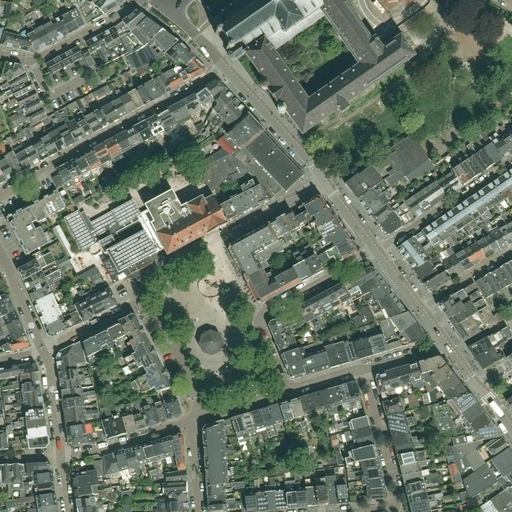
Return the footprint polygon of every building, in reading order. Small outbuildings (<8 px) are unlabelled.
[(80,11),(86,0),(75,0),(74,2),(73,3),(78,7),(80,11)] [(92,11),(100,0),(86,0),(80,11),(85,20),(92,11)] [(88,24),(123,5),(123,1),(120,0),(100,0),(92,11),(85,20),(88,24)] [(277,110),(279,114),(283,114),(285,112),(302,135),(338,110),(341,115),(349,109),(345,105),(414,56),(400,37),(384,49),(375,36),(370,40),(344,2),(346,1),(345,0),(239,0),(238,1),(237,0),(236,0),(237,1),(230,6),(229,5),(228,6),(229,7),(222,12),(221,11),(220,12),(220,13),(220,14),(214,19),(211,19),(211,21),(213,21),(218,29),(216,30),(217,31),(214,33),(215,36),(218,34),(219,35),(221,34),(229,45),(227,46),(228,47),(225,49),(227,52),(229,50),(230,50),(228,51),(228,56),(230,60),(235,61),(245,54),(263,81),(260,83),(260,86),(262,89),(265,90),(265,89),(278,107),(277,107),(277,110)] [(69,34),(59,16),(57,17),(58,18),(54,21),(47,9),(45,10),(60,39),(69,34)] [(81,18),(76,9),(68,13),(62,16),(61,15),(59,16),(69,34),(77,30),(73,22),(81,18)] [(60,39),(45,10),(40,13),(46,23),(47,22),(48,24),(42,27),(52,44),(60,39)] [(134,31),(147,19),(139,13),(134,12),(124,20),(114,28),(120,38),(132,32),(134,31)] [(136,41),(154,24),(147,19),(134,31),(132,32),(120,38),(124,47),(126,46),(136,41)] [(52,44),(42,27),(37,30),(34,24),(32,25),(43,49),(52,44)] [(143,48),(162,30),(154,24),(136,41),(126,46),(131,54),(143,48)] [(26,35),(28,39),(35,53),(43,49),(32,25),(28,27),(31,33),(26,35)] [(114,28),(100,35),(105,45),(104,46),(112,61),(127,53),(124,47),(120,38),(114,28)] [(162,58),(178,42),(162,30),(143,48),(131,54),(125,57),(129,65),(130,65),(132,70),(135,68),(137,72),(146,67),(156,62),(162,58)] [(16,41),(17,36),(4,33),(1,46),(16,50),(18,42),(16,41)] [(18,34),(17,36),(16,41),(18,42),(16,50),(33,54),(35,53),(28,39),(20,37),(20,35),(18,34)] [(105,45),(100,35),(86,43),(87,45),(85,46),(87,50),(89,54),(96,50),(104,65),(108,63),(101,48),(104,46),(105,45)] [(174,63),(187,51),(179,43),(166,55),(174,63)] [(67,66),(89,54),(87,50),(81,54),(78,47),(62,56),(67,66)] [(186,66),(194,58),(187,51),(174,63),(177,66),(180,66),(182,64),(183,65),(184,64),(186,66)] [(45,77),(67,66),(62,56),(46,65),(49,70),(43,73),(45,77)] [(95,64),(90,56),(85,59),(90,67),(95,64)] [(205,69),(194,58),(186,66),(188,69),(185,71),(191,80),(204,73),(205,69)] [(26,73),(23,68),(20,66),(5,63),(1,77),(6,78),(8,83),(26,73)] [(139,75),(148,71),(146,67),(137,72),(139,75)] [(191,80),(185,71),(183,72),(181,69),(177,68),(173,70),(172,70),(181,85),(191,80)] [(181,85),(172,70),(163,75),(172,90),(181,85)] [(11,91),(30,82),(26,73),(8,83),(1,86),(3,91),(10,87),(11,91)] [(172,90),(163,75),(156,79),(154,75),(151,76),(163,95),(172,90)] [(161,97),(151,78),(147,80),(149,83),(146,85),(145,83),(143,84),(152,101),(161,97)] [(216,96),(224,88),(218,82),(213,81),(211,83),(210,84),(207,86),(205,88),(213,98),(212,99),(215,103),(219,99),(216,96)] [(16,100),(34,90),(30,82),(11,91),(7,93),(9,97),(13,95),(16,100)] [(144,105),(134,86),(132,83),(128,86),(132,93),(128,95),(136,110),(144,105)] [(152,102),(152,101),(143,84),(143,85),(144,86),(139,89),(137,85),(134,86),(144,105),(151,101),(152,102)] [(106,95),(102,88),(92,94),(94,99),(97,97),(99,99),(106,95)] [(212,99),(213,98),(205,88),(194,95),(202,108),(203,111),(209,105),(213,109),(217,105),(215,103),(212,99)] [(217,114),(234,99),(224,88),(216,96),(219,99),(215,103),(217,105),(213,109),(213,110),(208,119),(211,123),(214,117),(217,114)] [(20,109),(21,108),(38,99),(34,90),(16,100),(6,105),(8,110),(18,105),(20,109)] [(136,110),(128,95),(123,98),(119,90),(115,92),(119,99),(128,115),(136,110)] [(202,108),(194,95),(184,100),(183,101),(190,114),(202,108)] [(19,121),(43,109),(38,99),(21,108),(24,114),(17,117),(19,120),(19,121)] [(128,115),(119,99),(111,104),(110,104),(119,119),(128,115)] [(234,99),(217,114),(214,117),(211,123),(216,128),(217,127),(223,121),(223,120),(239,104),(234,99)] [(102,129),(93,113),(88,116),(80,101),(76,103),(78,107),(80,111),(93,134),(102,129)] [(178,104),(168,109),(176,122),(178,126),(191,118),(189,115),(190,114),(183,101),(178,104)] [(76,103),(67,107),(70,112),(78,107),(76,103)] [(119,119),(110,104),(102,109),(110,124),(119,119)] [(223,133),(246,112),(239,104),(223,120),(223,121),(217,127),(223,133)] [(30,127),(32,126),(40,121),(47,118),(43,109),(19,121),(19,120),(10,125),(12,128),(18,125),(18,126),(27,122),(30,127)] [(110,124),(102,109),(101,109),(93,113),(102,129),(110,124)] [(176,122),(168,109),(156,116),(163,129),(176,122)] [(75,121),(84,138),(93,134),(80,111),(77,113),(80,118),(75,121)] [(75,143),(58,112),(55,114),(62,128),(57,131),(67,148),(75,143)] [(84,138),(75,121),(70,124),(64,114),(63,115),(62,113),(60,114),(58,112),(75,143),(84,138)] [(265,135),(266,134),(264,131),(248,114),(223,137),(231,145),(236,151),(239,154),(260,135),(262,138),(265,136),(265,135)] [(164,131),(163,129),(156,116),(145,122),(154,139),(155,140),(157,140),(155,136),(164,131)] [(40,121),(32,126),(34,130),(43,126),(40,121)] [(154,139),(145,122),(144,121),(134,127),(143,143),(149,139),(150,141),(154,139)] [(203,122),(195,127),(199,135),(205,126),(203,122)] [(67,148),(57,131),(55,126),(46,131),(49,136),(58,153),(67,148)] [(511,141),(506,133),(502,126),(500,128),(504,135),(501,137),(500,136),(498,137),(499,138),(510,154),(511,152),(511,141)] [(143,143),(134,127),(124,132),(132,148),(143,143)] [(58,153),(49,136),(35,144),(27,129),(24,131),(29,140),(31,142),(41,162),(58,153)] [(134,152),(132,148),(124,132),(113,138),(124,157),(129,154),(131,158),(135,156),(133,152),(134,152)] [(495,164),(502,159),(483,132),(479,135),(487,147),(484,149),(495,164)] [(211,193),(249,174),(259,185),(268,202),(282,189),(285,193),(305,178),(305,177),(304,178),(265,137),(265,136),(262,138),(260,135),(239,154),(236,151),(200,170),(211,193)] [(200,170),(236,151),(231,145),(223,137),(217,142),(223,149),(212,157),(196,165),(199,171),(200,170)] [(434,168),(411,137),(355,171),(357,174),(344,184),(350,192),(354,189),(358,194),(356,197),(357,200),(375,186),(379,184),(383,181),(389,189),(404,177),(410,186),(434,168)] [(14,145),(10,138),(6,140),(10,147),(14,145)] [(124,157),(113,138),(103,144),(112,161),(113,163),(124,157)] [(495,164),(484,149),(477,138),(473,140),(481,151),(476,154),(487,170),(495,164)] [(491,144),(502,159),(510,154),(499,138),(491,144)] [(33,166),(41,162),(31,142),(22,147),(24,151),(33,166)] [(112,161),(103,144),(93,149),(102,166),(112,161)] [(487,170),(476,154),(472,148),(471,147),(469,144),(466,146),(473,156),(469,160),(479,175),(487,170)] [(12,149),(24,171),(33,166),(24,151),(22,147),(21,145),(16,148),(15,147),(12,149)] [(102,166),(93,149),(92,150),(83,155),(92,171),(102,166)] [(23,172),(13,153),(8,156),(4,150),(0,152),(3,157),(5,160),(14,176),(23,172)] [(461,165),(458,160),(453,153),(450,155),(458,167),(453,171),(464,185),(472,180),(461,165)] [(92,171),(83,155),(74,160),(85,180),(89,178),(91,181),(94,179),(91,172),(92,171)] [(460,158),(458,160),(461,165),(472,180),(479,175),(469,160),(465,155),(460,158)] [(149,156),(143,160),(146,165),(152,162),(149,156)] [(14,176),(5,160),(3,157),(0,158),(0,171),(5,181),(14,176)] [(74,160),(65,165),(75,184),(79,182),(82,187),(86,194),(86,193),(90,191),(89,189),(84,180),(85,180),(74,160)] [(77,186),(75,184),(65,165),(55,170),(58,175),(63,184),(69,181),(73,188),(77,186)] [(454,192),(462,187),(451,171),(448,174),(444,169),(440,172),(444,177),(454,192)] [(454,192),(444,177),(440,180),(435,173),(431,175),(432,177),(434,179),(436,182),(446,197),(454,192)] [(511,179),(508,173),(507,173),(507,174),(503,177),(502,177),(500,178),(511,196),(511,179)] [(63,184),(58,175),(52,179),(57,189),(64,185),(63,185),(63,184)] [(112,176),(103,181),(106,188),(116,182),(112,176)] [(446,197),(436,182),(434,179),(430,181),(427,177),(424,180),(428,187),(439,203),(446,197)] [(511,196),(500,178),(497,180),(498,180),(493,184),(493,183),(492,184),(503,200),(507,197),(511,204),(511,196)] [(268,202),(259,185),(255,188),(252,182),(248,184),(249,185),(247,187),(258,207),(261,206),(268,202)] [(384,184),(379,187),(382,193),(387,191),(384,184)] [(492,184),(487,187),(484,189),(495,205),(503,200),(492,184)] [(439,203),(428,187),(424,190),(421,185),(417,187),(421,192),(431,208),(439,203)] [(240,188),(243,194),(239,196),(248,213),(254,210),(254,209),(258,207),(247,187),(245,188),(244,186),(240,188)] [(364,208),(381,195),(376,189),(377,188),(375,186),(357,200),(364,208)] [(431,208),(421,192),(417,195),(413,189),(409,192),(411,194),(423,213),(431,208)] [(495,205),(484,189),(482,190),(482,191),(477,194),(476,194),(487,211),(492,208),(494,211),(496,210),(498,209),(495,205)] [(66,208),(57,190),(46,196),(56,214),(66,208)] [(227,224),(218,207),(211,193),(188,205),(187,204),(181,207),(172,191),(145,206),(147,210),(144,212),(164,249),(167,256),(206,235),(207,234),(207,235),(209,234),(209,233),(208,234),(207,232),(213,229),(214,231),(213,231),(214,232),(215,231),(226,225),(227,224)] [(388,203),(384,199),(389,195),(386,191),(381,195),(364,208),(370,217),(385,205),(388,203)] [(423,213),(411,194),(409,195),(411,199),(408,201),(405,197),(403,199),(416,218),(423,213)] [(472,198),(471,197),(468,199),(486,226),(489,224),(483,214),(487,211),(476,194),(476,195),(472,198)] [(56,214),(46,196),(37,201),(46,219),(56,214)] [(84,201),(81,196),(72,201),(75,206),(84,201)] [(239,218),(248,213),(239,196),(229,202),(238,218),(239,217),(239,218)] [(316,215),(328,209),(320,199),(316,198),(311,201),(310,200),(310,201),(298,208),(301,214),(294,218),(298,225),(316,215)] [(403,204),(399,199),(393,203),(395,205),(397,208),(403,204)] [(486,226),(468,199),(466,201),(467,201),(462,204),(461,205),(472,221),(476,218),(481,225),(476,228),(478,231),(479,230),(486,226)] [(110,259),(102,263),(114,285),(125,278),(132,278),(132,275),(152,264),(152,263),(167,255),(164,249),(144,212),(141,214),(133,200),(132,200),(133,200),(112,212),(111,212),(90,223),(84,212),(80,214),(79,211),(64,219),(69,229),(82,252),(83,254),(86,252),(86,250),(98,243),(105,255),(107,253),(110,259)] [(46,219),(37,201),(27,206),(36,222),(37,224),(46,219)] [(238,218),(229,202),(218,207),(227,224),(236,220),(236,219),(238,218)] [(391,236),(414,219),(403,204),(397,208),(391,213),(376,224),(385,236),(391,236)] [(391,213),(397,208),(395,205),(389,210),(385,205),(370,217),(376,224),(391,213)] [(472,221),(461,205),(460,205),(461,205),(456,208),(453,210),(470,235),(473,234),(467,224),(472,221)] [(32,224),(36,222),(27,206),(9,216),(7,222),(17,239),(35,230),(32,224)] [(305,235),(335,219),(331,213),(328,209),(316,215),(298,225),(299,227),(301,230),(304,236),(305,235)] [(470,235),(453,210),(451,211),(451,212),(446,215),(445,215),(457,233),(461,230),(466,238),(470,235)] [(294,218),(291,211),(290,212),(284,215),(280,217),(292,240),(297,237),(295,233),(301,230),(299,227),(298,225),(294,218)] [(457,233),(445,215),(445,216),(440,219),(437,220),(454,245),(454,246),(458,243),(453,236),(457,233)] [(511,221),(511,220),(507,223),(503,216),(501,217),(505,225),(511,238),(511,221)] [(292,240),(280,217),(275,220),(269,223),(268,224),(277,239),(282,236),(286,243),(292,240)] [(311,246),(343,229),(335,219),(305,235),(311,246)] [(435,222),(431,225),(430,226),(440,242),(445,239),(451,247),(454,245),(437,220),(435,222)] [(266,262),(267,261),(284,252),(280,245),(277,239),(268,224),(267,224),(267,225),(255,231),(254,231),(254,232),(243,238),(242,238),(241,238),(241,239),(232,244),(229,245),(228,251),(228,250),(234,260),(233,260),(234,261),(240,273),(241,274),(243,277),(244,280),(263,270),(269,267),(266,262)] [(497,229),(497,228),(492,231),(489,224),(486,226),(491,233),(490,233),(491,235),(500,251),(507,247),(497,229)] [(507,247),(511,244),(511,238),(505,225),(497,229),(507,247)] [(70,246),(59,226),(55,228),(72,259),(76,257),(75,256),(70,246)] [(440,242),(430,226),(425,230),(424,229),(421,231),(422,232),(424,236),(429,243),(431,246),(432,247),(434,250),(434,249),(438,255),(442,252),(437,245),(440,242)] [(49,244),(40,228),(36,231),(35,230),(17,239),(26,256),(49,244)] [(334,248),(350,239),(343,229),(311,246),(313,250),(317,257),(334,248)] [(419,245),(416,241),(424,236),(422,232),(403,244),(403,245),(397,248),(397,249),(402,256),(419,245)] [(493,255),(484,240),(484,239),(482,235),(475,239),(476,242),(486,259),(493,255)] [(484,240),(493,255),(500,251),(491,235),(484,239),(484,240)] [(351,256),(357,253),(358,249),(350,239),(334,248),(317,257),(325,270),(350,256),(350,257),(352,256),(351,256)] [(468,243),(479,263),(486,259),(476,242),(474,243),(475,245),(473,246),(471,242),(468,243)] [(407,261),(408,263),(432,247),(431,246),(429,243),(421,249),(419,245),(402,256),(406,262),(407,261)] [(479,263),(468,243),(467,244),(468,245),(461,249),(463,252),(472,267),(479,263)] [(73,244),(70,246),(75,256),(80,253),(78,248),(76,249),(73,244)] [(323,271),(313,253),(307,256),(305,252),(302,245),(296,248),(298,251),(312,278),(316,275),(322,272),(323,271)] [(413,270),(430,260),(434,257),(432,255),(433,254),(432,253),(428,255),(427,254),(431,252),(434,250),(432,247),(408,263),(409,264),(408,264),(409,265),(410,265),(413,270)] [(454,252),(451,247),(444,251),(442,252),(438,255),(437,255),(441,263),(446,271),(452,280),(465,272),(454,252)] [(463,252),(459,254),(457,250),(454,252),(465,272),(472,267),(463,252)] [(292,268),(293,270),(300,284),(301,283),(307,280),(312,278),(298,251),(292,255),(298,265),(292,268)] [(23,281),(56,263),(50,253),(42,257),(39,252),(25,259),(28,265),(18,270),(20,273),(22,277),(21,278),(23,281)] [(419,278),(441,263),(437,255),(434,257),(430,260),(413,270),(419,278)] [(60,271),(71,265),(67,257),(56,263),(60,271)] [(446,271),(441,263),(419,278),(424,286),(446,271)] [(511,272),(507,264),(499,269),(510,286),(510,287),(511,289),(511,272)] [(96,268),(82,275),(85,280),(88,278),(92,276),(98,272),(96,268)] [(369,294),(386,285),(374,269),(370,268),(359,274),(342,283),(347,293),(352,301),(353,303),(363,297),(369,294)] [(510,286),(499,269),(491,273),(502,291),(502,292),(506,299),(511,296),(506,288),(510,286)] [(292,288),(299,284),(300,284),(293,270),(279,277),(276,271),(266,276),(263,270),(244,280),(247,286),(248,287),(251,293),(251,294),(252,294),(256,302),(256,303),(262,304),(271,299),(271,300),(272,299),(280,294),(280,295),(281,294),(282,294),(290,289),(291,289),(292,288)] [(28,292),(60,275),(58,271),(44,277),(42,272),(24,282),(28,292)] [(433,291),(452,280),(446,271),(424,286),(427,291),(433,291)] [(502,291),(491,273),(484,278),(495,296),(494,296),(497,301),(501,299),(498,294),(502,292),(502,291)] [(34,304),(52,294),(49,288),(53,285),(52,283),(62,278),(60,275),(28,292),(34,304)] [(495,296),(484,278),(475,282),(489,306),(493,304),(490,299),(494,296),(495,296)] [(342,283),(333,288),(341,304),(346,302),(350,309),(351,308),(353,313),(357,311),(353,303),(352,301),(347,293),(342,283)] [(443,312),(478,292),(478,291),(474,283),(473,284),(473,283),(472,284),(462,290),(440,303),(440,304),(440,306),(439,307),(443,312)] [(370,305),(392,294),(386,285),(369,294),(363,297),(367,306),(369,305),(370,305)] [(341,304),(333,288),(324,293),(339,321),(341,325),(345,322),(336,307),(341,304)] [(116,304),(108,290),(103,293),(101,289),(99,289),(96,291),(97,293),(96,294),(105,309),(104,309),(107,307),(108,308),(109,308),(110,308),(115,306),(115,305),(116,304)] [(104,310),(105,309),(96,294),(93,295),(91,291),(83,294),(84,296),(94,315),(101,312),(101,310),(104,309),(104,310)] [(483,299),(478,292),(443,312),(448,320),(483,299)] [(339,321),(324,293),(315,298),(323,314),(328,311),(335,323),(339,321)] [(57,305),(52,294),(34,304),(39,315),(57,305)] [(357,311),(359,316),(352,320),(354,324),(384,310),(399,303),(392,294),(370,305),(357,311)] [(0,307),(11,302),(9,298),(4,295),(0,297),(0,307)] [(94,315),(84,296),(81,297),(82,301),(76,304),(80,312),(78,312),(83,322),(91,318),(91,317),(94,315)] [(323,314),(315,298),(306,303),(318,326),(319,326),(322,324),(318,317),(323,314)] [(453,328),(487,307),(486,304),(485,304),(483,299),(448,320),(453,328)] [(0,318),(16,312),(11,302),(0,307),(0,318)] [(297,308),(303,320),(305,324),(310,321),(314,328),(318,326),(306,303),(297,308)] [(407,314),(399,303),(384,310),(354,324),(357,330),(360,329),(364,328),(369,326),(372,336),(382,333),(379,325),(379,323),(407,314)] [(60,312),(57,305),(39,315),(44,327),(62,318),(60,312)] [(73,305),(68,308),(71,314),(76,311),(73,305)] [(459,335),(492,315),(487,307),(453,328),(459,335)] [(287,323),(284,318),(295,312),(294,309),(270,323),(268,327),(271,334),(295,322),(293,319),(287,323)] [(52,338),(79,325),(81,324),(77,315),(78,315),(76,311),(71,314),(70,314),(71,318),(64,322),(62,318),(44,327),(49,336),(52,338)] [(495,315),(495,316),(493,317),(492,315),(459,335),(464,342),(481,332),(499,323),(506,318),(502,311),(495,315)] [(0,326),(1,328),(19,320),(16,312),(0,318),(0,326)] [(383,337),(417,327),(407,314),(379,323),(379,325),(382,333),(383,337)] [(141,328),(136,318),(135,316),(134,317),(132,316),(132,315),(131,315),(117,322),(124,335),(129,333),(130,334),(141,328)] [(0,338),(23,329),(19,320),(1,328),(3,332),(0,333),(0,338)] [(292,336),(290,331),(301,327),(301,326),(305,324),(303,320),(295,324),(295,322),(271,334),(276,344),(292,336)] [(124,335),(117,322),(117,323),(116,323),(109,327),(106,329),(106,328),(104,329),(112,342),(113,341),(117,348),(123,344),(120,338),(124,335)] [(322,324),(319,326),(321,330),(324,334),(327,332),(324,328),(322,324)] [(387,351),(383,337),(382,333),(372,336),(369,326),(364,328),(373,356),(387,351)] [(423,340),(424,338),(425,337),(424,337),(417,327),(383,337),(387,351),(422,341),(423,341),(424,340),(423,340)] [(476,359),(506,340),(507,342),(511,339),(511,335),(507,327),(468,349),(476,359)] [(149,342),(144,332),(143,332),(142,329),(141,328),(130,334),(133,340),(128,342),(125,344),(129,352),(149,342)] [(373,356),(364,328),(360,329),(363,339),(353,342),(358,360),(373,356)] [(3,346),(27,337),(23,329),(0,338),(0,341),(1,341),(3,346)] [(112,342),(104,329),(102,331),(101,330),(93,335),(101,350),(100,351),(101,351),(106,348),(108,352),(114,349),(111,343),(112,342)] [(343,343),(349,363),(358,360),(353,342),(350,333),(346,334),(348,342),(343,343)] [(221,341),(220,340),(220,339),(219,338),(219,337),(218,337),(218,336),(217,336),(216,335),(215,335),(215,334),(214,334),(213,334),(212,334),(211,334),(210,334),(209,334),(208,334),(207,334),(207,335),(206,335),(205,336),(204,336),(204,337),(203,337),(203,338),(202,339),(202,340),(201,341),(201,342),(201,343),(201,344),(201,345),(201,346),(202,347),(202,348),(202,349),(203,349),(203,350),(204,350),(204,351),(205,352),(206,352),(206,353),(207,353),(208,353),(209,353),(210,354),(211,354),(212,354),(213,353),(214,353),(215,353),(216,353),(216,352),(217,352),(218,351),(219,350),(219,349),(220,349),(220,348),(220,347),(221,346),(221,345),(221,344),(221,343),(221,342),(221,341)] [(101,350),(93,335),(86,339),(86,338),(82,340),(85,351),(89,364),(99,359),(98,356),(102,354),(101,351),(100,351),(101,350)] [(280,354),(303,344),(302,339),(295,342),(292,336),(276,344),(280,354)] [(28,349),(30,344),(27,337),(3,346),(5,353),(28,349)] [(349,363),(343,343),(337,345),(335,338),(331,339),(332,341),(339,366),(349,363)] [(339,366),(332,341),(331,339),(328,340),(331,346),(326,347),(324,342),(322,342),(325,354),(330,369),(339,366)] [(85,363),(83,351),(85,351),(82,340),(59,352),(56,357),(58,373),(79,370),(79,364),(85,363)] [(505,358),(500,350),(509,345),(507,342),(506,340),(476,359),(483,371),(487,368),(503,359),(505,358)] [(127,366),(128,366),(154,352),(155,352),(154,351),(153,351),(152,348),(152,346),(151,347),(149,342),(129,352),(132,356),(124,360),(127,366)] [(311,375),(330,369),(325,354),(322,342),(280,355),(284,364),(285,367),(287,370),(287,372),(290,378),(291,379),(293,379),(293,380),(294,380),(295,380),(294,379),(299,378),(311,375)] [(160,363),(157,356),(157,355),(156,355),(154,352),(128,366),(131,372),(139,368),(141,373),(160,363)] [(430,376),(445,365),(441,359),(436,358),(418,363),(422,379),(423,382),(430,376)] [(139,387),(166,374),(167,374),(166,372),(165,372),(164,370),(164,369),(163,368),(160,363),(141,373),(143,377),(130,384),(134,390),(139,387)] [(418,381),(419,383),(423,382),(422,379),(418,363),(417,363),(417,364),(414,365),(412,365),(409,366),(408,367),(407,367),(412,383),(418,381)] [(38,373),(37,367),(33,364),(18,367),(19,376),(38,373)] [(438,387),(453,375),(445,365),(430,376),(423,382),(426,394),(426,395),(430,392),(438,387)] [(19,376),(18,367),(0,369),(0,379),(16,377),(19,376)] [(412,383),(407,367),(402,368),(401,368),(398,369),(397,370),(402,390),(408,388),(408,385),(412,384),(411,383),(412,383)] [(59,382),(85,378),(88,378),(87,375),(84,375),(80,375),(80,374),(79,370),(58,373),(59,382)] [(394,370),(390,371),(389,373),(386,373),(391,392),(395,391),(394,387),(400,386),(401,390),(402,390),(397,370),(394,371),(394,370)] [(39,382),(38,373),(19,376),(16,377),(17,381),(11,382),(12,386),(12,387),(39,382)] [(391,392),(386,373),(378,376),(376,378),(380,392),(382,402),(388,400),(387,396),(391,395),(390,392),(391,392)] [(174,387),(169,378),(168,376),(167,377),(166,374),(139,387),(142,393),(149,390),(151,393),(155,391),(156,392),(161,391),(161,393),(166,391),(174,387)] [(430,392),(426,395),(429,404),(429,403),(437,402),(435,396),(441,391),(448,401),(469,395),(467,392),(453,375),(438,387),(430,392)] [(85,382),(85,378),(59,382),(61,391),(82,388),(81,382),(85,382)] [(41,391),(39,382),(12,387),(12,386),(8,386),(9,390),(21,388),(22,394),(41,391)] [(354,383),(346,385),(353,409),(358,408),(356,401),(361,399),(359,392),(357,385),(354,383)] [(353,409),(346,385),(337,388),(341,405),(347,404),(349,410),(352,421),(356,420),(355,415),(354,411),(353,411),(353,409)] [(62,400),(62,401),(88,397),(95,396),(95,392),(86,393),(86,394),(83,394),(83,392),(82,388),(61,391),(62,400)] [(341,405),(337,388),(327,391),(334,415),(338,414),(336,407),(341,405)] [(42,400),(41,391),(22,394),(16,395),(17,404),(42,400)] [(182,415),(177,399),(169,402),(166,391),(161,393),(164,402),(169,421),(180,418),(182,415)] [(334,415),(327,391),(318,393),(322,411),(328,410),(330,416),(334,415)] [(322,411),(318,393),(308,396),(314,419),(315,421),(319,420),(318,417),(319,416),(318,412),(322,411)] [(459,417),(476,405),(469,395),(448,401),(431,405),(433,415),(435,421),(453,417),(457,414),(459,417)] [(158,425),(151,401),(150,397),(149,397),(149,396),(145,397),(146,399),(145,399),(148,407),(141,409),(147,428),(148,428),(155,426),(156,426),(156,425),(158,425)] [(314,419),(308,396),(298,399),(304,422),(305,424),(306,424),(310,422),(309,420),(314,419)] [(84,407),(83,401),(88,401),(88,397),(62,401),(63,410),(84,407)] [(304,422),(298,399),(289,402),(294,420),(296,427),(298,426),(297,424),(304,422)] [(386,415),(402,411),(399,399),(392,401),(388,402),(383,404),(384,405),(383,406),(384,409),(385,410),(386,415)] [(17,404),(13,404),(14,408),(24,407),(24,412),(43,409),(42,400),(17,404)] [(169,421),(164,402),(155,405),(153,400),(151,401),(158,425),(159,425),(160,424),(161,424),(169,422),(170,422),(169,421)] [(147,428),(141,409),(138,401),(134,402),(137,414),(133,415),(138,431),(145,429),(146,428),(147,428)] [(294,420),(289,402),(279,405),(284,423),(285,422),(286,427),(290,426),(289,421),(294,420)] [(138,431),(133,415),(130,404),(124,405),(128,416),(122,418),(127,434),(128,434),(136,431),(136,432),(138,431)] [(284,423),(279,405),(270,408),(274,425),(276,432),(280,431),(279,424),(284,423)] [(466,427),(483,414),(476,405),(459,417),(457,414),(453,417),(435,421),(438,434),(453,430),(454,430),(464,423),(466,427)] [(84,407),(63,410),(65,419),(99,414),(98,410),(92,411),(91,410),(84,411),(84,407)] [(114,409),(116,415),(111,417),(117,437),(127,434),(122,418),(118,407),(114,409)] [(268,438),(273,437),(270,427),(274,425),(270,408),(269,408),(260,411),(268,438)] [(45,418),(43,409),(24,412),(25,418),(19,418),(20,422),(20,423),(45,418)] [(117,437),(111,417),(109,411),(105,412),(107,420),(101,422),(107,440),(117,437)] [(268,438),(260,411),(251,414),(255,431),(256,431),(257,436),(263,435),(264,439),(268,438)] [(406,419),(404,412),(387,417),(388,424),(388,425),(389,425),(389,426),(389,427),(390,429),(389,429),(390,430),(392,436),(410,433),(408,427),(417,425),(415,417),(411,418),(411,417),(406,419)] [(86,425),(86,420),(99,418),(99,414),(65,419),(66,428),(86,425)] [(255,431),(251,414),(241,416),(248,441),(250,440),(250,437),(257,435),(256,431),(255,431)] [(473,435),(490,424),(483,414),(466,427),(464,423),(454,430),(456,433),(462,432),(463,431),(466,435),(470,431),(473,435)] [(237,437),(239,443),(248,441),(241,416),(231,419),(236,437),(237,437)] [(368,427),(366,417),(356,420),(352,421),(341,424),(337,425),(336,425),(335,425),(336,429),(349,426),(350,432),(368,427)] [(20,423),(20,422),(14,423),(14,428),(25,427),(26,430),(46,428),(45,418),(20,423)] [(225,440),(224,426),(223,422),(215,424),(214,424),(214,425),(205,427),(203,431),(203,436),(204,439),(203,439),(204,442),(225,440)] [(485,440),(500,437),(490,424),(473,435),(470,431),(466,435),(451,438),(453,446),(485,440)] [(99,441),(105,440),(102,430),(95,431),(95,429),(91,429),(90,425),(86,425),(66,428),(67,438),(92,434),(98,433),(99,441)] [(371,436),(368,427),(350,432),(343,434),(346,443),(371,436)] [(47,437),(46,428),(26,430),(27,436),(14,438),(14,442),(47,437)] [(7,433),(6,429),(2,429),(3,431),(0,431),(0,450),(8,450),(7,433)] [(418,434),(411,436),(410,433),(392,436),(393,443),(393,444),(394,444),(394,445),(394,446),(419,441),(418,434)] [(67,438),(68,443),(72,447),(73,446),(95,443),(95,439),(93,440),(92,434),(67,438)] [(180,434),(169,438),(175,460),(176,460),(178,470),(186,469),(183,437),(180,434)] [(331,448),(337,447),(336,442),(344,441),(343,435),(329,438),(331,448)] [(347,454),(374,446),(371,436),(346,443),(344,444),(347,454)] [(48,444),(47,437),(14,442),(9,442),(10,450),(22,449),(22,445),(23,445),(24,449),(45,448),(45,449),(49,444),(48,444)] [(175,460),(169,438),(160,440),(165,459),(170,457),(171,462),(173,469),(176,468),(176,470),(178,470),(176,460),(175,460)] [(487,443),(485,440),(453,446),(451,447),(459,474),(469,467),(472,470),(473,473),(476,471),(508,449),(501,439),(499,441),(498,439),(494,440),(491,442),(489,442),(487,443)] [(162,465),(161,460),(165,459),(160,440),(151,443),(157,466),(159,470),(160,474),(165,473),(162,465)] [(225,446),(225,440),(204,442),(204,448),(204,449),(204,453),(232,451),(232,446),(225,446)] [(415,453),(413,446),(420,444),(419,441),(394,446),(395,448),(394,448),(395,449),(397,455),(396,455),(397,456),(415,453)] [(157,466),(151,443),(142,446),(147,464),(153,463),(154,467),(157,466)] [(147,464),(142,446),(133,448),(140,475),(142,475),(141,471),(144,471),(142,466),(147,464)] [(346,464),(377,459),(374,446),(347,454),(348,459),(344,460),(345,465),(346,464)] [(140,475),(133,448),(124,451),(129,470),(135,468),(137,475),(140,474),(140,475)] [(473,473),(461,482),(468,502),(497,482),(505,477),(511,471),(511,454),(508,449),(476,471),(473,473)] [(126,475),(131,474),(129,470),(124,451),(115,454),(121,477),(122,476),(123,480),(128,479),(126,475)] [(233,456),(232,451),(204,453),(205,464),(226,463),(226,457),(233,456)] [(429,459),(425,460),(423,451),(415,453),(397,456),(397,457),(400,466),(429,460),(429,459)] [(121,477),(115,454),(104,457),(106,479),(110,477),(110,475),(114,474),(114,478),(121,477)] [(380,469),(377,459),(346,464),(347,473),(352,473),(352,469),(362,468),(363,472),(365,472),(365,471),(380,469)] [(421,472),(420,466),(427,464),(427,463),(430,462),(429,460),(400,466),(402,475),(402,476),(421,472)] [(103,471),(102,461),(92,462),(93,472),(95,472),(98,471),(103,471)] [(227,468),(226,463),(205,464),(206,471),(205,471),(205,472),(206,472),(206,475),(206,476),(234,474),(234,468),(227,468)] [(52,473),(52,467),(51,467),(48,465),(48,464),(47,464),(46,464),(27,465),(21,465),(22,477),(28,477),(28,476),(53,473),(52,473)] [(457,474),(455,464),(448,466),(450,475),(457,474)] [(22,477),(21,465),(11,466),(12,485),(19,484),(20,498),(24,497),(23,491),(23,487),(23,483),(22,478),(22,477)] [(12,485),(11,466),(1,466),(2,485),(7,485),(9,500),(12,500),(12,497),(12,494),(12,485)] [(338,504),(336,480),(335,475),(334,475),(334,469),(326,470),(327,475),(325,475),(325,478),(328,505),(338,504)] [(382,479),(380,469),(365,471),(365,472),(365,476),(356,477),(356,483),(357,483),(382,479)] [(328,505),(325,478),(325,475),(324,470),(316,471),(317,479),(315,479),(316,487),(318,506),(320,506),(319,505),(323,505),(325,505),(326,505),(327,505),(328,505)] [(405,486),(439,479),(437,472),(429,474),(428,470),(421,472),(402,476),(402,477),(405,486)] [(166,483),(187,482),(186,471),(179,472),(169,474),(165,474),(160,475),(158,476),(158,478),(160,478),(160,479),(165,479),(166,483)] [(504,491),(511,485),(511,471),(505,477),(508,481),(501,487),(503,491),(504,491)] [(96,483),(95,472),(93,472),(73,475),(74,488),(99,484),(99,483),(96,483)] [(53,482),(52,474),(53,474),(53,473),(28,476),(28,477),(30,477),(31,483),(23,483),(23,487),(53,483),(54,483),(54,482),(53,482)] [(352,473),(347,473),(348,483),(355,482),(355,473),(352,473)] [(231,484),(231,479),(234,479),(234,474),(206,476),(206,477),(206,479),(207,488),(231,484)] [(307,507),(306,489),(301,490),(299,474),(294,474),(294,481),(297,508),(307,507)] [(264,486),(265,493),(267,511),(277,510),(274,484),(274,478),(269,478),(270,486),(264,486)] [(338,504),(348,503),(346,479),(336,480),(338,504)] [(385,489),(382,479),(357,483),(356,483),(355,483),(355,482),(348,483),(349,493),(356,492),(355,488),(367,487),(368,490),(369,490),(369,491),(385,489)] [(426,492),(425,487),(440,483),(439,479),(405,486),(407,496),(407,497),(426,492)] [(267,511),(265,493),(260,494),(259,480),(254,481),(254,485),(257,511),(267,511)] [(318,506),(316,487),(311,488),(310,480),(305,480),(306,489),(307,507),(308,507),(310,507),(311,507),(318,506)] [(297,508),(294,481),(290,482),(291,491),(288,491),(287,485),(285,486),(285,489),(285,491),(287,509),(297,508)] [(55,494),(53,483),(23,487),(23,491),(24,497),(26,497),(25,491),(29,491),(29,488),(35,487),(36,496),(55,494)] [(187,493),(187,483),(156,485),(156,489),(163,489),(163,494),(187,493)] [(244,489),(243,483),(231,484),(207,488),(207,498),(225,495),(225,489),(231,489),(231,490),(240,489),(240,493),(244,492),(244,490),(244,489)] [(274,484),(277,510),(287,509),(285,491),(280,492),(279,483),(274,484)] [(107,497),(106,488),(102,489),(102,491),(98,492),(97,486),(99,485),(99,484),(74,488),(76,501),(95,498),(107,497)] [(255,511),(257,511),(254,485),(250,486),(250,488),(247,488),(247,490),(244,490),(244,492),(245,493),(245,502),(245,503),(246,511),(255,511)] [(511,511),(511,485),(504,491),(503,491),(489,501),(473,511),(511,511)] [(387,496),(385,489),(369,491),(369,497),(359,498),(360,502),(384,499),(387,496)] [(441,498),(440,494),(427,497),(426,492),(407,497),(410,506),(436,499),(441,498)] [(188,503),(187,493),(163,494),(163,495),(167,494),(167,499),(155,500),(155,504),(167,504),(188,503)] [(55,494),(36,496),(12,500),(9,500),(5,501),(7,510),(16,509),(15,503),(37,501),(38,508),(57,506),(55,494)] [(208,507),(236,504),(235,499),(226,500),(225,495),(207,498),(208,507)] [(102,506),(102,502),(96,502),(95,498),(76,501),(77,509),(102,506)] [(430,506),(437,504),(436,499),(410,506),(411,511),(423,511),(431,510),(430,506)] [(188,511),(188,503),(167,504),(167,509),(157,509),(156,511),(188,511)]
